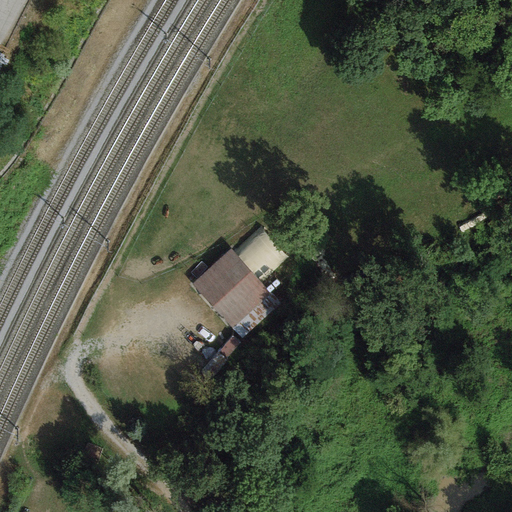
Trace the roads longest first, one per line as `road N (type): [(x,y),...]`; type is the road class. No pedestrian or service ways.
road 1 (track): [(136,0),(0,267)]
road 2 (track): [(178,511),(85,401),(70,365),(76,345)]
